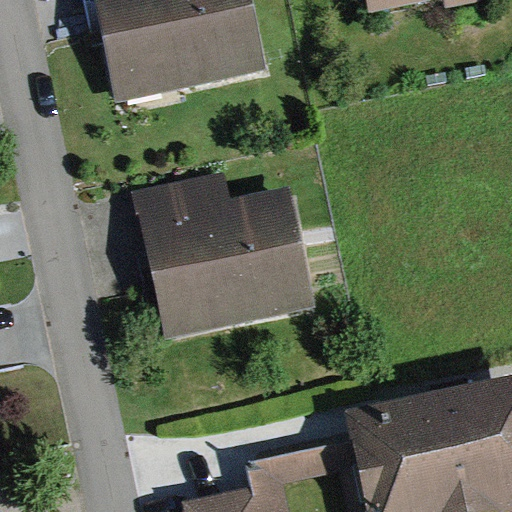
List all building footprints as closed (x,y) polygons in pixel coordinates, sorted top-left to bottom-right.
[(92,0),(118,116),(269,82),(250,0),(92,0)] [(465,0),(344,0),(348,24),(466,5),(465,0)] [(214,184),(132,202),(161,329),(303,298),(280,196),(219,209),(214,184)] [(511,511),(511,425),(503,386),(330,423),(349,511),(511,511)] [(291,511),(287,488),(179,510),(179,511),(291,511)]
